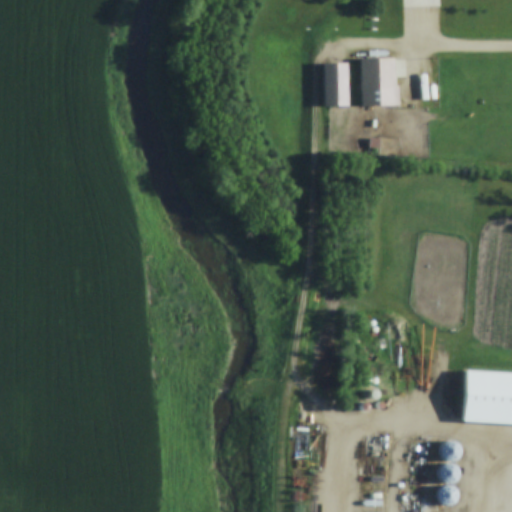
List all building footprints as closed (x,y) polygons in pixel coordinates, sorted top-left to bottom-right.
[(361,60),(394,58),(395,87),(398,87),(399,106),(363,107),(361,60)] [(348,64),(349,106),(327,107),(325,64),(348,64)] [(511,373),(511,424),(458,421),(462,370),(511,373)] [(448,462),(455,459),(458,451),(455,444),(447,441),(440,444),(437,452),(440,459),(448,462)] [(446,484),(453,481),(456,474),(453,466),(445,463),(438,467),(435,474),(438,481),(446,484)] [(444,506),(451,503),(454,496),(451,489),(444,486),(437,489),(434,496),(437,503),(444,506)]
